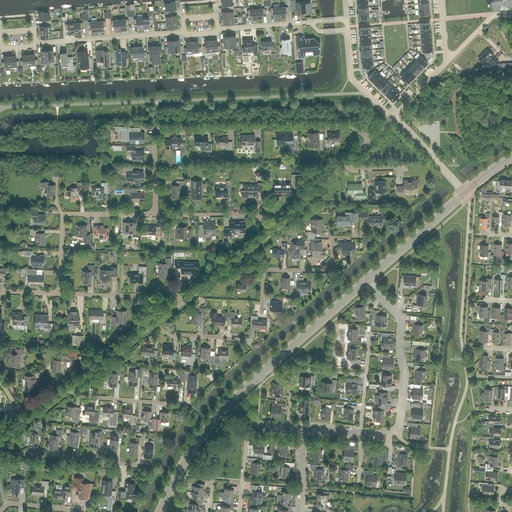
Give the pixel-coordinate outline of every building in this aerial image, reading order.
[(232,5),(232,0),(221,0),(222,6),(227,5),(227,9),(234,8),(234,5),(232,5)] [(176,9),(176,3),(175,3),(175,2),(171,3),(171,4),(165,4),(166,10),(164,10),(165,14),(171,13),(171,10),(176,9)] [(311,12),(310,3),(297,4),(298,14),(302,14),(301,12),(311,12)] [(280,18),(279,7),(271,8),(271,14),(274,13),(274,18),(280,18)] [(288,7),(279,7),(280,18),(286,17),(286,12),(288,12),(288,7)] [(234,12),(234,8),(227,9),(228,12),(222,12),(223,18),(233,18),(233,12),(234,12)] [(265,8),(256,9),(257,20),(263,19),(263,14),(266,14),(265,8)] [(257,20),(256,9),(248,10),(248,15),(251,15),(251,20),(257,20)] [(148,18),(143,18),(143,28),(149,28),(149,23),(154,22),(153,10),(147,11),(148,18)] [(50,19),(50,13),(44,14),(44,12),(40,13),(40,14),(39,14),(39,20),(45,20),(45,23),(52,22),(51,19),(50,19)] [(177,22),(177,16),(172,16),(171,13),(165,14),(165,17),(166,17),(167,23),(177,22)] [(143,28),(143,18),(134,19),(134,24),(137,24),(138,29),(143,28)] [(129,25),(128,19),(120,20),(121,30),(127,30),(126,25),(129,25)] [(121,30),(120,20),(111,20),(112,26),(114,26),(115,31),(121,30)] [(103,27),(106,26),(106,21),(105,21),(97,22),(98,32),(104,32),(103,27)] [(52,26),(52,22),(45,23),(45,26),(40,27),(40,33),(51,32),(51,26),(52,26)] [(91,22),(88,22),(88,26),(91,25),(92,32),(98,32),(97,22),(91,22)] [(75,34),(74,23),(65,24),(66,29),(69,29),(69,34),(75,34)] [(83,28),(83,23),(74,23),(75,34),(81,33),(80,28),(83,28)] [(236,41),(235,36),(230,37),(230,47),(236,47),(236,50),(235,50),(236,55),(237,55),(237,60),(241,59),(241,54),(240,55),(239,41),(236,41)] [(230,47),(230,37),(224,37),(224,42),(221,42),(222,48),(230,47)] [(320,51),(320,45),(315,39),(315,38),(304,39),(304,37),(297,37),(299,58),(303,57),(304,57),(305,52),(305,51),(312,50),(313,52),(314,55),(319,54),(319,51),(320,51)] [(291,44),(290,39),(281,40),(282,48),(280,48),(281,53),(288,52),(288,55),(291,55),(291,52),(291,48),(292,47),(291,44)] [(180,45),(179,40),(174,41),(174,51),(180,51),(180,54),(183,54),(183,45),(180,45)] [(221,51),(220,45),(217,45),(217,40),(211,41),(212,51),(220,51),(221,51)] [(174,51),(174,41),(168,41),(168,46),(165,47),(166,55),(169,55),(169,52),(174,51)] [(212,51),(211,41),(205,41),(206,46),(203,46),(203,55),(212,55),(212,51)] [(258,53),(257,44),(254,45),(253,41),(244,41),(244,47),(242,47),(243,53),(248,52),(248,51),(253,50),(254,53),(258,53)] [(272,41),(262,42),(262,50),(266,49),(266,53),(270,53),(270,51),(275,50),(275,44),(272,44),(272,41)] [(193,53),(192,42),(187,43),(187,48),(184,48),(185,53),(193,53)] [(202,52),(201,46),(199,47),(198,42),(192,42),(193,53),(202,52)] [(156,47),(156,46),(149,47),(150,54),(152,54),(153,62),(160,62),(159,54),(162,54),(161,47),(156,47)] [(432,51),(432,46),(421,46),(422,54),(423,55),(428,56),(427,52),(432,51)] [(120,49),(114,50),(115,63),(121,63),(122,66),(124,66),(125,66),(126,66),(127,68),(126,58),(128,58),(128,54),(128,53),(126,54),(126,51),(125,51),(125,52),(121,52),(120,47),(120,49)] [(143,53),(143,47),(139,48),(139,47),(135,47),(135,48),(131,48),(132,54),(131,54),(131,55),(132,55),(132,57),(137,57),(138,61),(147,60),(146,53),(143,53)] [(491,56),(493,55),(488,49),(479,59),(484,64),(488,59),(495,66),(499,62),(493,56),(493,57),(491,56)] [(53,55),(53,50),(47,51),(48,61),(53,61),(54,64),(56,64),(57,64),(56,55),(53,55)] [(103,50),(97,51),(97,61),(97,65),(104,65),(104,66),(109,65),(108,51),(103,51),(103,50)] [(48,61),(47,51),(41,51),(42,56),(39,56),(39,65),(40,65),(48,64),(48,61)] [(72,57),(72,58),(67,58),(67,51),(66,51),(66,53),(60,54),(61,66),(68,66),(68,68),(73,68),(73,69),(72,57)] [(88,60),(87,52),(79,52),(79,54),(78,54),(79,62),(80,61),(80,68),(87,67),(87,70),(93,70),(92,59),(88,60)] [(38,65),(38,59),(35,59),(35,54),(29,55),(29,65),(38,65)] [(29,65),(29,55),(23,55),(23,60),(20,61),(21,66),(29,65)] [(425,60),(429,56),(428,56),(423,55),(422,56),(420,55),(416,59),(424,67),(428,63),(425,60)] [(11,69),(11,67),(10,56),(4,57),(4,62),(2,62),(2,68),(6,67),(6,70),(11,69)] [(16,61),(16,56),(10,56),(11,67),(20,66),(19,61),(16,61)] [(424,67),(416,59),(412,63),(420,71),(424,67)] [(374,69),(373,62),(363,62),(363,68),(368,68),(369,71),(370,70),(374,69)] [(420,71),(412,63),(408,67),(416,75),(420,71)] [(416,75),(408,67),(404,72),(412,79),(416,75)] [(372,81),(379,73),(375,69),(375,70),(374,69),(370,70),(372,72),(368,77),(372,81)] [(412,79),(404,72),(400,76),(408,83),(412,79)] [(376,85),(384,77),(379,73),(372,81),(376,85)] [(380,89),(388,81),(384,77),(376,85),(380,89)] [(384,93),(392,85),(388,81),(380,89),(384,93)] [(388,97),(396,89),(392,85),(384,93),(388,97)] [(397,97),(400,93),(396,89),(388,97),(393,101),(397,97)] [(129,127),(122,127),(118,127),(118,132),(120,132),(120,135),(122,135),(122,139),(129,139),(131,139),(131,143),(144,143),(144,133),(137,133),(137,128),(129,128),(129,127)] [(328,140),(325,140),(325,150),(329,150),(330,148),(331,148),(330,143),(331,143),(333,142),(332,141),(339,141),(339,132),(328,133),(328,140)] [(317,150),(323,150),(323,140),(319,140),(319,133),(307,133),(308,146),(317,146),(317,150)] [(293,150),(298,150),(298,140),(293,140),(293,136),(288,136),(288,134),(278,134),(278,146),(293,145),(293,150)] [(242,145),(255,145),(255,152),(257,152),(261,151),(261,141),(257,141),(255,141),(255,135),(242,135),(242,145)] [(208,144),(208,137),(195,138),(195,145),(201,145),(202,150),(205,150),(205,151),(212,151),(211,144),(208,144)] [(225,149),(232,149),(232,142),(228,142),(228,137),(222,137),(222,138),(216,138),(216,145),(225,145),(225,149)] [(182,143),(182,138),(171,138),(171,140),(166,140),(166,149),(172,148),(172,147),(180,146),(180,155),(186,155),(185,142),(182,143)] [(128,152),(133,152),(133,156),(132,156),(134,161),(133,161),(134,161),(139,160),(138,159),(144,159),(144,151),(135,151),(135,147),(128,147),(128,152)] [(144,177),(144,172),(132,172),(132,167),(124,167),(124,174),(127,174),(127,181),(135,181),(135,185),(140,185),(140,177),(144,177)] [(418,192),(417,180),(404,180),(404,187),(397,187),(397,194),(405,194),(405,192),(418,192)] [(506,190),(507,180),(501,180),(501,181),(497,181),(497,188),(500,189),(500,190),(506,190)] [(185,188),(185,181),(176,181),(176,185),(172,185),(172,198),(180,198),(180,188),(185,188)] [(192,198),(202,198),(202,181),(192,181),(192,198)] [(376,181),(376,189),(368,189),(368,199),(375,199),(375,192),(385,192),(385,181),(376,181)] [(56,190),(56,185),(48,185),(48,182),(40,182),(40,186),(47,186),(47,197),(55,197),(55,190),(56,190)] [(232,191),(232,182),(226,182),(226,187),(216,187),(216,197),(223,197),(223,198),(228,198),(228,191),(232,191)] [(82,193),(82,186),(82,183),(77,183),(77,188),(73,188),(73,190),(67,190),(67,196),(69,196),(69,198),(71,198),(71,201),(75,201),(75,199),(79,199),(79,193),(82,193)] [(109,183),(106,183),(106,187),(96,187),(92,187),(92,195),(96,195),(96,199),(102,199),(102,193),(104,193),(104,192),(109,192),(109,183)] [(264,190),(263,190),(263,183),(257,183),(257,186),(251,186),(251,185),(244,185),(244,184),(240,184),(240,189),(240,191),(243,191),(243,196),(248,196),(258,196),(258,193),(264,193),(264,190)] [(278,195),(291,195),(291,183),(273,183),(274,193),(278,193),(278,195)] [(348,184),(348,189),(347,190),(346,192),(346,194),(347,196),(348,196),(350,196),(352,195),(352,193),(356,193),(356,198),(365,198),(365,191),(362,191),(362,184),(348,184)] [(136,189),(124,189),(124,194),(132,194),(132,202),(144,202),(144,193),(136,193),(136,189)] [(45,224),(45,216),(42,216),(42,214),(38,214),(38,210),(30,210),(30,219),(34,219),(34,224),(45,224)] [(502,220),(503,212),(500,212),(499,212),(499,213),(496,213),(495,214),(495,216),(492,216),(492,227),(498,227),(499,220),(502,220)] [(357,220),(357,213),(352,213),(345,213),(345,216),(337,216),(337,226),(349,226),(349,220),(351,220),(357,220)] [(368,227),(382,227),(382,220),(381,220),(381,216),(367,216),(367,213),(360,213),(360,219),(367,219),(367,222),(368,222),(368,227)] [(490,222),(490,213),(486,213),(486,218),(480,218),(479,228),(487,228),(487,222),(490,222)] [(322,232),(322,220),(312,220),(312,232),(308,232),(308,239),(315,239),(315,232),(322,232)] [(138,237),(138,230),(135,230),(136,222),(123,222),(123,233),(133,233),(133,237),(138,237)] [(215,228),(215,222),(204,222),(204,229),(199,229),(199,238),(203,238),(204,239),(205,239),(206,237),(207,236),(208,234),(208,233),(208,231),(213,231),(213,234),(217,234),(217,228),(215,228)] [(245,232),(245,222),(238,222),(238,223),(231,223),(231,229),(225,229),(224,236),(231,236),(231,232),(245,232)] [(90,242),(90,235),(87,235),(87,233),(86,233),(86,226),(78,226),(78,231),(77,231),(77,237),(84,237),(84,242),(90,242)] [(108,234),(108,229),(104,229),(104,226),(94,226),(94,235),(100,235),(100,237),(108,238),(108,234)] [(155,236),(161,236),(161,226),(156,226),(145,226),(145,235),(155,235),(155,236)] [(192,237),(192,229),(188,229),(188,227),(176,227),(176,237),(192,237)] [(44,244),(45,234),(38,233),(38,230),(30,230),(30,235),(36,235),(36,244),(44,244)] [(304,249),(304,242),(299,242),(299,244),(291,244),(291,257),(292,257),(292,259),(299,259),(299,257),(300,249),(304,249)] [(322,250),(322,242),(311,242),(311,250),(312,250),(312,257),(320,257),(320,259),(325,259),(325,254),(326,254),(327,253),(327,252),(326,251),(325,251),(324,251),(323,251),(323,252),(323,253),(320,252),(320,250),(322,250)] [(287,249),(288,243),(282,243),(282,249),(273,249),(273,256),(284,256),(284,249),(287,249)] [(355,253),(355,243),(339,243),(339,249),(343,249),(343,256),(347,256),(347,253),(355,253)] [(499,255),(499,258),(498,265),(503,265),(503,258),(504,251),(501,251),(502,245),(495,244),(494,254),(499,255)] [(490,260),(491,252),(488,252),(488,246),(481,245),(480,255),(488,256),(487,260),(490,260)] [(44,262),(44,255),(40,255),(40,256),(36,256),(36,255),(33,255),(33,251),(26,251),(26,256),(33,256),(33,266),(43,267),(43,262),(44,262)] [(171,265),(171,258),(165,258),(165,264),(159,264),(159,276),(167,276),(167,265),(171,265)] [(194,263),(182,262),(176,262),(176,268),(182,268),(182,273),(194,274),(194,268),(199,268),(200,263),(197,263),(194,262),(194,263)] [(95,272),(95,265),(89,265),(88,272),(83,272),(82,283),(91,283),(91,272),(95,272)] [(147,276),(147,269),(145,269),(145,266),(139,266),(139,274),(128,274),(128,282),(130,282),(130,283),(143,283),(143,276),(147,276)] [(118,276),(118,268),(111,268),(111,270),(101,270),(101,280),(111,280),(111,276),(118,276)] [(36,270),(22,270),(22,273),(30,273),(30,275),(29,275),(29,276),(27,276),(27,284),(29,284),(29,286),(44,286),(44,275),(37,275),(36,270)] [(505,283),(506,275),(501,274),(501,280),(495,279),(495,289),(502,290),(503,283),(505,283)] [(421,285),(421,280),(420,279),(420,277),(405,275),(405,278),(401,278),(400,288),(404,288),(405,284),(415,285),(414,288),(418,288),(418,285),(421,285)] [(293,292),(293,285),(290,285),(290,278),(282,278),(282,288),(290,288),(290,292),(293,292)] [(311,290),(311,281),(303,281),(304,278),(297,278),(297,284),(297,290),(302,290),(302,294),(308,294),(308,290),(311,290)] [(491,285),(492,278),(487,278),(487,281),(480,280),(480,290),(488,291),(488,285),(491,285)] [(246,288),(248,288),(248,286),(251,286),(251,280),(245,279),(245,284),(237,283),(237,291),(246,291),(246,288)] [(426,306),(427,295),(418,295),(417,305),(413,304),(412,309),(422,310),(423,306),(426,306)] [(282,311),(283,297),(278,297),(277,301),(271,300),(270,310),(282,311)] [(364,306),(369,306),(368,302),(358,303),(359,307),(356,307),(356,317),(365,317),(364,306)] [(488,307),(484,307),(484,306),(478,305),(477,312),(480,312),(480,317),(484,317),(484,320),(490,320),(490,313),(487,313),(488,307)] [(497,321),(502,321),(502,315),(500,314),(500,308),(493,307),(493,317),(497,318),(497,321)] [(205,315),(206,308),(200,308),(199,313),(193,313),(192,323),(201,323),(201,314),(205,315)] [(511,308),(505,308),(505,316),(502,315),(502,321),(502,325),(507,325),(507,318),(511,319),(511,320),(511,308)] [(80,326),(80,319),(79,319),(79,313),(77,313),(77,310),(71,310),(71,312),(68,312),(68,316),(69,316),(69,326),(80,326)] [(106,323),(106,313),(102,313),(103,310),(91,310),(90,319),(100,319),(100,323),(106,323)] [(228,319),(228,313),(229,311),(225,311),(225,310),(223,310),(223,312),(222,312),(222,316),(217,316),(217,313),(211,313),(210,322),(212,322),(212,323),(220,324),(220,325),(224,325),(225,319),(228,319)] [(373,310),(373,313),(372,320),(376,320),(375,325),(386,326),(387,316),(377,315),(377,310),(373,310)] [(126,322),(127,311),(117,311),(117,317),(112,317),(112,326),(118,326),(118,322),(126,322)] [(28,330),(28,322),(24,321),(24,318),(22,318),(22,313),(18,313),(18,312),(12,312),(11,318),(14,318),(14,324),(21,324),(21,330),(28,330)] [(241,327),(242,319),(235,318),(235,312),(230,312),(229,319),(233,319),(232,326),(241,327)] [(53,331),(53,323),(48,323),(48,316),(36,316),(36,317),(35,317),(35,321),(36,321),(36,327),(45,327),(45,331),(53,331)] [(266,329),(267,320),(257,319),(258,316),(251,316),(251,321),(254,321),(253,328),(266,329)] [(421,335),(422,325),(419,325),(420,321),(410,320),(409,324),(414,324),(413,334),(421,335)] [(361,344),(361,340),(357,340),(358,329),(350,328),(349,339),(351,339),(351,343),(361,344)] [(487,341),(488,334),(490,334),(491,329),(485,328),(485,331),(481,331),(480,341),(487,341)] [(499,342),(499,333),(496,332),(496,329),(491,329),(490,334),(490,335),(493,335),(492,342),(499,342)] [(510,343),(511,333),(506,333),(506,330),(502,329),(501,339),(504,339),(503,343),(510,343)] [(392,348),(393,338),(390,337),(391,333),(381,333),(380,337),(384,337),(383,347),(392,348)] [(423,360),(424,349),(421,349),(422,345),(412,344),(411,348),(415,349),(414,359),(423,360)] [(176,360),(177,353),(173,352),(174,345),(171,345),(171,346),(164,345),(164,353),(170,354),(170,360),(176,360)] [(157,366),(157,359),(158,351),(154,351),(155,347),(143,346),(142,354),(140,354),(140,355),(146,355),(146,356),(150,356),(150,355),(152,355),(151,358),(150,358),(150,362),(151,362),(151,365),(157,366)] [(183,346),(182,355),(182,359),(187,359),(187,364),(186,364),(195,365),(196,354),(191,354),(192,347),(183,346)] [(23,354),(23,349),(16,348),(16,354),(9,353),(8,358),(10,358),(10,365),(20,366),(20,354),(23,354)] [(208,363),(214,364),(214,356),(210,355),(210,348),(202,348),(201,357),(208,358),(208,363)] [(360,364),(361,360),(356,359),(357,349),(349,348),(348,358),(351,359),(350,363),(360,364)] [(228,359),(228,351),(224,350),(224,349),(219,349),(219,356),(214,356),(214,364),(220,364),(220,358),(228,359)] [(392,369),(393,359),(390,358),(391,354),(381,354),(380,358),(384,358),(383,368),(392,369)] [(67,362),(67,356),(59,355),(59,360),(53,360),(52,370),(60,371),(61,361),(67,362)] [(491,369),(491,360),(488,360),(488,356),(480,355),(480,360),(477,362),(479,365),(479,367),(487,368),(487,369),(491,369)] [(505,372),(506,366),(503,365),(504,359),(497,358),(496,368),(500,369),(500,371),(505,372)] [(424,381),(425,371),(424,370),(424,366),(414,365),(414,369),(416,370),(415,380),(424,381)] [(141,374),(142,367),(136,366),(135,373),(130,372),(129,384),(137,385),(138,374),(141,374)] [(121,376),(122,368),(116,368),(115,374),(110,373),(109,385),(117,386),(118,375),(121,376)] [(161,376),(162,369),(156,368),(155,374),(150,374),(149,386),(157,386),(158,376),(161,376)] [(195,392),(196,380),(197,372),(192,372),(186,371),(185,373),(185,381),(188,381),(187,392),(195,392)] [(185,381),(185,373),(178,373),(178,379),(169,378),(168,386),(180,387),(180,380),(185,381)] [(314,384),(315,376),(311,375),(311,377),(300,376),(299,386),(310,387),(310,384),(314,384)] [(395,390),(395,386),(391,386),(392,375),(383,375),(382,385),(385,385),(385,389),(395,390)] [(35,390),(35,379),(34,379),(34,376),(25,376),(25,379),(27,379),(27,385),(26,385),(26,390),(35,390)] [(361,384),(362,380),(353,379),(353,383),(347,382),(346,393),(356,394),(357,383),(361,384)] [(335,389),(336,380),(333,380),(332,383),(322,382),(321,392),(331,393),(332,388),(335,389)] [(286,396),(287,387),(283,387),(283,384),(273,383),(272,392),(282,393),(282,395),(286,396)] [(422,400),(423,389),(420,389),(420,385),(410,384),(410,388),(413,388),(412,399),(422,400)] [(508,393),(508,386),(504,386),(504,389),(498,389),(498,387),(495,387),(495,395),(497,395),(497,399),(505,399),(505,393),(508,393)] [(495,395),(495,387),(492,387),(492,390),(486,389),(485,400),(492,400),(492,395),(495,395)] [(387,403),(387,398),(388,397),(389,398),(388,393),(379,392),(379,395),(377,395),(375,395),(376,403),(378,403),(378,402),(381,403),(381,407),(388,407),(391,408),(391,403),(387,403)] [(308,413),(309,403),(307,402),(307,399),(299,398),(298,402),(300,402),(299,412),(308,413)] [(286,407),(286,403),(277,402),(277,406),(271,405),(270,416),(280,417),(281,407),(286,407)] [(421,405),(420,404),(418,404),(411,403),(411,408),(413,408),(412,418),(422,419),(423,409),(421,409),(421,405)] [(334,411),(335,404),(331,404),(331,409),(322,408),(321,418),(330,419),(331,410),(334,411)] [(85,414),(90,414),(89,421),(98,422),(98,421),(99,413),(94,413),(95,405),(90,405),(90,406),(86,406),(85,414)] [(357,409),(357,406),(348,405),(347,408),(345,408),(344,419),(352,419),(353,409),(357,409)] [(79,422),(80,414),(75,414),(76,407),(67,406),(67,412),(66,412),(66,415),(73,416),(73,422),(79,422)] [(388,411),(388,407),(381,407),(378,406),(378,410),(375,410),(374,420),(382,421),(383,411),(388,411)] [(117,421),(118,414),(113,414),(114,407),(109,407),(105,407),(104,415),(112,416),(111,421),(113,421),(117,421)] [(136,425),(137,416),(132,416),(133,408),(128,408),(128,409),(124,409),(123,417),(130,417),(130,424),(136,425)] [(149,426),(155,427),(155,419),(151,419),(151,411),(143,411),(143,416),(142,416),(142,420),(149,420),(149,426)] [(161,427),(161,421),(169,422),(169,418),(168,418),(169,413),(160,412),(160,419),(155,419),(155,427),(155,430),(161,430),(161,427)] [(487,421),(486,425),(494,425),(494,423),(500,423),(500,417),(490,416),(489,421),(487,421)] [(419,439),(421,428),(418,428),(418,424),(408,423),(408,427),(411,427),(410,437),(419,439)] [(42,436),(43,426),(37,425),(36,434),(31,433),(30,437),(27,437),(27,441),(30,442),(30,445),(38,446),(39,435),(42,436)] [(501,435),(501,429),(494,428),(494,425),(486,425),(486,428),(491,428),(490,435),(501,435)] [(71,432),(71,436),(67,435),(66,442),(70,442),(70,444),(78,445),(79,434),(82,434),(83,427),(77,426),(76,432),(71,432)] [(102,436),(103,429),(97,428),(96,434),(91,434),(90,446),(98,446),(99,436),(102,436)] [(62,434),(63,430),(57,430),(56,436),(51,435),(49,447),(57,448),(58,437),(62,438),(62,434)] [(122,438),(123,431),(117,430),(116,436),(111,436),(110,447),(118,448),(119,438),(122,438)] [(138,445),(142,445),(142,438),(138,437),(136,437),(136,443),(130,443),(129,455),(137,455),(138,445)] [(500,442),(500,440),(493,440),(494,437),(487,437),(487,441),(491,441),(490,446),(494,447),(494,448),(496,448),(496,447),(501,447),(502,442),(500,442)] [(148,438),(142,438),(142,445),(145,445),(144,456),(152,457),(153,445),(148,444),(148,438)] [(264,454),(264,444),(269,444),(270,440),(264,439),(264,440),(260,440),(260,439),(250,438),(250,442),(255,443),(254,453),(264,454)] [(292,446),(292,441),(282,441),(282,445),(279,444),(278,455),(287,456),(288,445),(292,446)] [(321,460),(322,450),(319,449),(319,445),(309,445),(309,449),(313,449),(312,459),(321,460)] [(344,449),(343,460),(353,460),(354,450),(358,450),(358,446),(349,446),(349,445),(343,445),(343,449),(344,449)] [(407,465),(407,454),(404,454),(405,450),(395,449),(394,453),(399,454),(398,464),(407,465)] [(371,463),(382,464),(382,460),(386,460),(388,460),(388,457),(389,450),(387,450),(383,450),(382,454),(372,453),(371,463)] [(486,463),(486,465),(485,468),(493,469),(493,466),(497,466),(498,456),(489,456),(488,462),(490,463),(490,464),(486,463)] [(259,473),(260,463),(257,463),(258,459),(248,458),(247,462),(252,463),(251,473),(259,473)] [(294,467),(295,463),(285,462),(284,466),(281,466),(280,476),(289,477),(290,467),(294,467)] [(323,480),(324,469),(321,469),(321,465),(311,464),(311,468),(315,469),(315,479),(323,480)] [(353,466),(343,465),(340,465),(340,469),(339,480),(348,480),(348,470),(353,470),(353,466)] [(405,482),(406,474),(396,473),(396,468),(392,468),(391,478),(395,478),(395,481),(405,482)] [(493,472),(493,469),(485,468),(485,472),(488,472),(487,479),(497,480),(498,472),(493,472)] [(376,486),(377,475),(374,475),(374,471),(364,470),(364,474),(367,475),(366,485),(376,486)] [(89,493),(90,483),(83,482),(83,478),(73,477),(72,490),(78,490),(79,491),(79,498),(88,499),(88,492),(89,493)] [(24,487),(24,479),(17,478),(17,479),(11,479),(11,485),(8,485),(8,491),(11,491),(11,493),(18,493),(19,493),(20,487),(24,487)] [(107,493),(107,498),(109,498),(109,499),(108,499),(107,508),(114,509),(115,500),(113,500),(113,499),(115,499),(116,491),(111,491),(112,481),(103,480),(102,493),(107,493)] [(48,489),(49,482),(42,481),(42,486),(32,485),(31,494),(43,495),(44,489),(48,489)] [(135,494),(136,484),(131,484),(131,483),(126,482),(125,491),(119,490),(119,498),(125,499),(125,497),(133,498),(133,493),(135,494)] [(204,487),(205,484),(197,483),(196,486),(192,486),(192,489),(193,489),(193,492),(204,493),(204,490),(202,490),(202,487),(204,487)] [(488,483),(479,483),(479,486),(481,486),(480,490),(484,490),(484,493),(494,494),(494,487),(488,487),(488,483)] [(251,492),(253,493),(252,496),(266,497),(266,495),(262,495),(262,491),(259,491),(260,485),(252,484),(252,487),(251,492)] [(56,485),(55,490),(54,489),(53,498),(65,499),(65,494),(70,494),(70,496),(71,486),(63,485),(63,487),(62,487),(62,485),(56,485)] [(237,490),(237,487),(231,486),(231,489),(225,488),(224,492),(220,491),(219,494),(233,495),(233,492),(235,492),(235,490),(237,490)] [(295,493),(295,490),(289,489),(289,492),(283,491),(282,495),(278,495),(277,497),(291,498),(291,495),(293,495),(293,493),(295,493)] [(330,497),(330,492),(322,491),(322,494),(317,494),(316,500),(327,501),(328,496),(330,497)] [(203,496),(204,493),(193,492),(191,492),(191,495),(193,495),(192,498),(195,498),(195,501),(203,502),(203,499),(201,499),(202,496),(203,496)] [(234,505),(234,499),(233,499),(233,495),(219,494),(219,496),(224,497),(223,501),(228,501),(228,504),(234,505)] [(266,500),(266,497),(252,496),(252,500),(250,499),(250,502),(249,502),(248,505),(254,505),(254,503),(261,503),(261,500),(266,500)] [(292,508),(292,502),(291,502),(291,498),(277,497),(277,500),(282,500),(281,504),(286,504),(286,507),(292,508)] [(330,503),(327,502),(327,501),(316,500),(316,506),(320,507),(320,509),(327,510),(329,510),(329,507),(330,507),(330,503)] [(203,505),(203,502),(195,501),(195,504),(189,503),(189,506),(190,506),(190,509),(201,510),(201,508),(199,508),(199,504),(203,505)]
